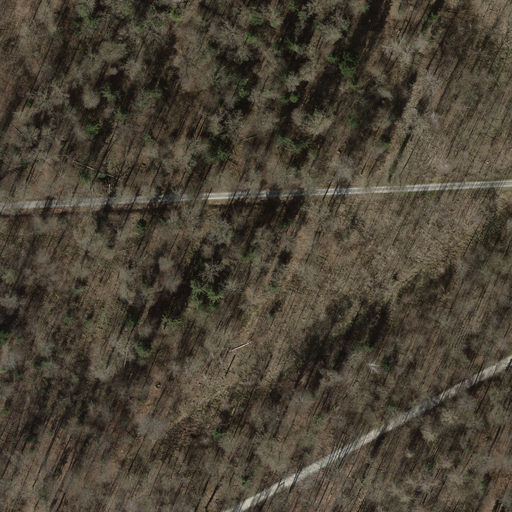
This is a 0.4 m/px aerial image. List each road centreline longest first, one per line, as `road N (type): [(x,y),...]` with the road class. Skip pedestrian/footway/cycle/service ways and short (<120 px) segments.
road 1 (track): [(511,182),(0,204)]
road 2 (track): [(233,511),(511,359)]
